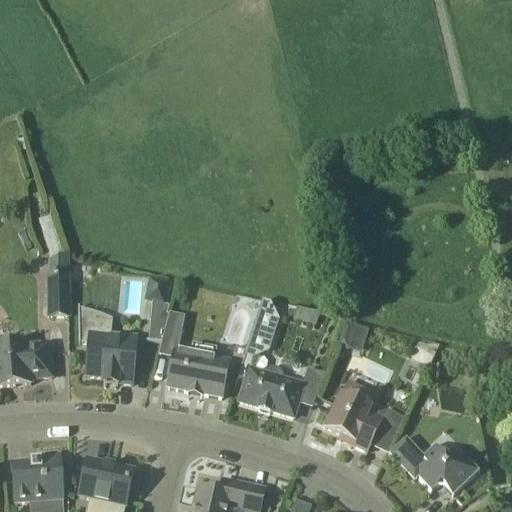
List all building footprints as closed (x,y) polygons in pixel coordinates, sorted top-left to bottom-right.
[(62,259),(55,237),(53,230),(42,234),(52,263),(49,263),(49,278),(48,277),(48,321),(69,321),(68,277),(69,277),(68,257),(62,259)] [(148,295),(154,306),(164,308),(168,289),(150,284),(148,295)] [(246,382),(239,405),(259,411),(258,413),(269,417),(270,414),(293,421),(302,389),(283,383),(283,378),(281,374),(278,371),(273,370),(269,370),(265,373),(263,377),(251,373),(254,360),(268,354),(279,322),(271,305),(262,304),(239,379),(246,382)] [(137,340),(110,338),(112,323),(96,316),(78,311),(79,346),(88,347),(85,380),(117,383),(116,387),(115,387),(114,389),(117,389),(118,387),(132,388),(137,340)] [(202,398),(222,402),(229,365),(214,362),(213,370),(188,365),(190,357),(177,355),(184,319),(168,316),(165,332),(161,346),(160,346),(158,358),(172,361),(172,366),(169,365),(166,379),(169,380),(167,391),(187,395),(186,397),(188,397),(188,396),(200,398),(200,399),(201,400),(202,398)] [(348,352),(355,328),(356,328),(343,323),(335,348),(347,353),(348,352)] [(152,331),(151,344),(151,345),(160,346),(161,346),(165,332),(152,331)] [(30,382),(51,381),(49,347),(27,349),(27,348),(8,349),(8,347),(5,343),(0,343),(0,390),(31,388),(30,382)] [(319,388),(322,377),(307,372),(304,384),(319,388)] [(368,416),(370,411),(376,399),(347,384),(324,431),(341,439),(339,443),(366,456),(382,423),(368,416)] [(435,448),(423,459),(406,441),(388,458),(414,485),(418,481),(431,495),(440,486),(453,499),(479,474),(463,458),(461,460),(454,452),(445,459),(435,448)] [(14,506),(63,503),(61,483),(64,481),(63,472),(60,469),(59,459),(38,460),(39,466),(30,466),(30,467),(11,469),(14,506)] [(107,506),(125,510),(134,473),(86,463),(78,500),(94,503),(95,499),(108,503),(107,506)] [(231,511),(260,511),(265,493),(222,483),(219,495),(198,491),(194,509),(196,509),(194,511),(228,511),(231,511)]
